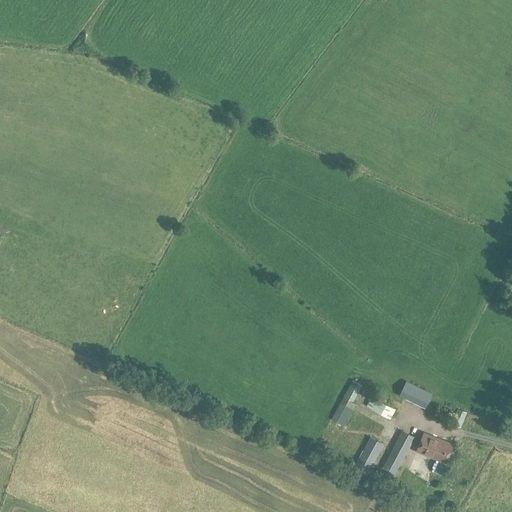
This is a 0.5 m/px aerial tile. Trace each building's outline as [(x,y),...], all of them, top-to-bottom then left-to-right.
[(331,419),(344,426),(348,418),(355,405),(352,404),(353,402),(363,385),(353,379),(348,388),(343,397),(342,399),(340,402),(338,406),(335,411),(331,419)] [(406,381),(399,395),(426,408),(432,393),(406,381)] [(375,398),(369,407),(390,418),(395,409),(375,398)] [(457,408),(451,423),(461,427),(467,412),(457,408)] [(402,430),(382,465),(395,473),(416,437),(402,430)] [(417,451),(437,459),(446,463),(453,444),(424,433),(417,451)] [(370,436),(353,466),(368,474),(384,444),(370,436)] [(446,463),(437,459),(433,470),(441,474),(446,463)]
